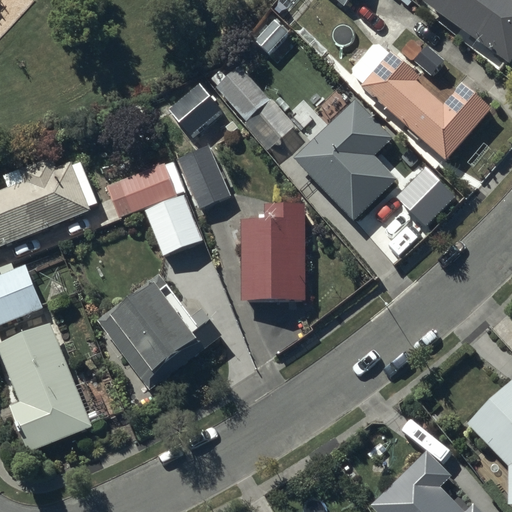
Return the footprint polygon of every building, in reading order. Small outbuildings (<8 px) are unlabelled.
[(511,0),(448,0),(507,44),(511,37),(511,0)] [(485,92),(455,66),(439,85),(389,43),(364,72),(445,140),(485,92)] [(272,102),(242,68),(228,79),(223,73),(211,83),(271,153),(298,128),(273,101),(272,102)] [(226,112),(203,85),(170,112),(193,140),(226,112)] [(357,200),(394,162),(367,136),(382,120),(350,89),(298,143),(357,200)] [(0,179),(0,234),(89,197),(65,140),(26,156),(30,167),(0,179)] [(211,147),(178,161),(200,212),(233,198),(211,147)] [(147,212),(186,196),(186,194),(188,194),(176,162),(110,187),(123,219),(146,210),(147,212)] [(245,285),(299,284),(298,187),(272,187),(272,202),(244,203),(245,285)] [(186,196),(147,212),(164,259),(205,243),(186,196)] [(0,329),(46,310),(28,267),(18,271),(16,265),(1,271),(3,277),(0,278),(0,329)] [(98,304),(147,371),(214,323),(197,300),(176,314),(144,270),(98,304)] [(30,439),(95,410),(52,315),(1,338),(23,387),(9,392),(30,439)] [(511,364),(504,357),(469,405),(506,441),(508,482),(511,481),(511,364)] [(424,432),(370,481),(397,511),(482,511),(489,506),(470,484),(462,491),(438,464),(446,457),(424,432)]
